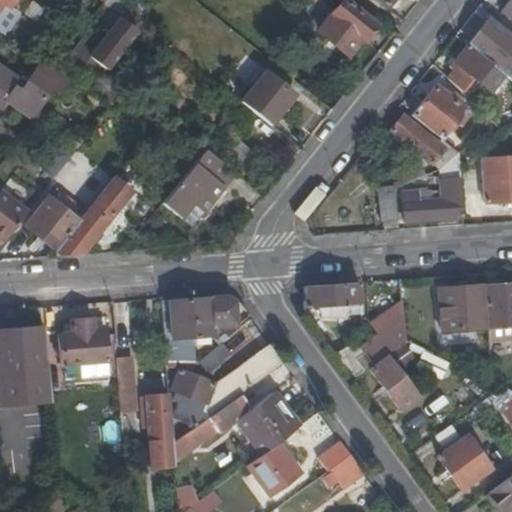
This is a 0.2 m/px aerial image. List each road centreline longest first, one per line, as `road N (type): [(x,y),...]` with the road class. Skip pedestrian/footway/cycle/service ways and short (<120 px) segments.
road 1 (residential): [(261,267),(275,222),(453,0)]
road 2 (residential): [(417,511),(263,289),(261,267)]
road 3 (residential): [(0,284),(261,267)]
road 4 (residential): [(261,267),(511,249)]
